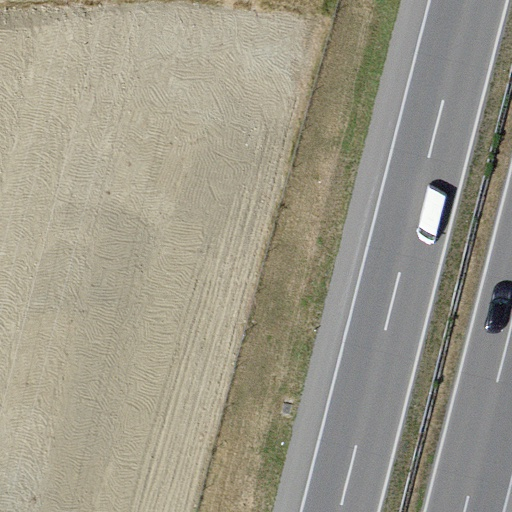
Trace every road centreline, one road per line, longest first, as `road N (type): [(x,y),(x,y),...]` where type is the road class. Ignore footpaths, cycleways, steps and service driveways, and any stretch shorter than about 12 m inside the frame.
road 1 (motorway): [(469,0),(340,511)]
road 2 (motorway): [(465,511),(511,328)]
